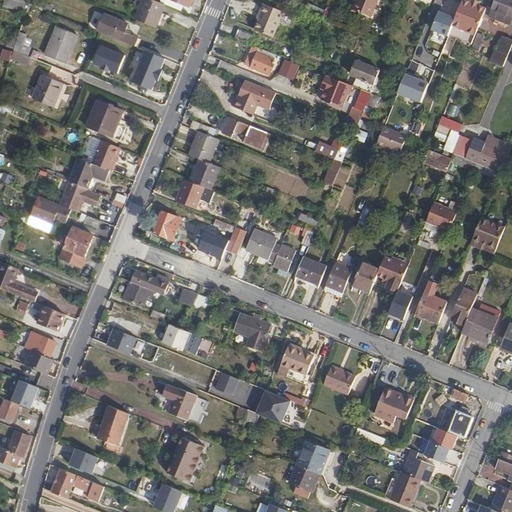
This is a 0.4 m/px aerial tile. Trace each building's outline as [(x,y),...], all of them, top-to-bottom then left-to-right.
[(25,2),(18,0),(3,0),(2,4),(22,10),(25,2)] [(156,0),(138,0),(132,17),(167,31),(176,8),(159,1),(156,0)] [(190,0),(159,0),(159,1),(176,8),(181,10),(184,2),(189,4),(190,0)] [(276,8),(255,0),(249,15),(251,16),(247,26),(266,34),(276,8)] [(377,0),(355,0),(352,8),(371,15),(377,0)] [(407,0),(405,7),(415,10),(419,0),(407,0)] [(476,32),(487,5),(478,2),(474,0),(461,0),(453,22),(476,32)] [(511,0),(496,0),(492,10),(511,18),(511,0)] [(315,14),(318,7),(308,3),(305,10),(315,14)] [(322,17),(325,10),(318,7),(315,14),(322,17)] [(104,14),(97,30),(134,45),(138,36),(121,29),(123,22),(104,14)] [(55,25),(44,52),(64,60),(75,32),(55,25)] [(27,30),(20,27),(16,38),(13,47),(28,53),(32,44),(24,40),(27,30)] [(236,29),(233,37),(248,43),(252,35),(236,29)] [(13,47),(16,38),(9,35),(5,45),(13,48),(13,47)] [(498,51),(507,55),(511,42),(511,38),(504,35),(498,51)] [(99,44),(92,63),(115,73),(123,54),(99,44)] [(265,50),(254,46),(246,65),(266,73),(273,58),(264,54),(265,50)] [(0,56),(9,59),(10,57),(12,50),(3,47),(0,56)] [(12,50),(10,57),(25,63),(28,53),(13,47),(13,48),(12,50)] [(165,59),(144,50),(131,81),(153,90),(165,59)] [(494,60),(503,64),(507,55),(498,51),(494,60)] [(380,69),(356,59),(351,72),(362,77),(358,88),(370,93),(380,69)] [(299,66),(284,60),(278,74),(293,80),(299,66)] [(37,85),(33,96),(53,104),(63,79),(43,71),(37,85)] [(325,90),(322,98),(344,107),(354,85),(327,73),(321,88),(325,90)] [(428,82),(405,74),(397,94),(420,102),(428,82)] [(244,79),(234,105),(254,113),(257,105),(268,110),(275,91),(263,87),(244,79)] [(98,98),(87,126),(110,135),(121,107),(98,98)] [(266,130),(229,115),(222,132),(235,137),(238,129),(246,133),(243,142),(258,148),(266,130)] [(189,127),(199,131),(205,134),(208,126),(192,120),(189,127)] [(395,130),(383,125),(379,135),(391,140),(392,138),(395,130)] [(392,138),(403,143),(407,135),(395,130),(392,138)] [(190,154),(199,158),(209,162),(219,139),(205,134),(199,131),(190,154)] [(483,144),(472,139),(464,158),(499,172),(511,142),(488,133),(483,144)] [(117,145),(97,138),(89,160),(110,169),(113,159),(112,158),(117,145)] [(457,138),(451,153),(464,158),(472,139),(457,138)] [(316,153),(339,158),(341,146),(318,141),(316,153)] [(427,150),(422,162),(445,171),(450,160),(427,150)] [(78,156),(69,180),(88,187),(93,174),(106,179),(111,169),(110,169),(89,160),(78,156)] [(199,158),(190,181),(211,189),(221,166),(209,162),(199,158)] [(333,185),(342,161),(333,158),(324,182),(333,185)] [(184,179),(176,199),(192,205),(196,195),(199,197),(201,191),(211,195),(212,191),(184,179)] [(88,187),(69,180),(59,203),(77,210),(82,198),(95,203),(99,192),(88,187)] [(37,195),(30,213),(53,222),(55,215),(66,220),(71,208),(37,195)] [(241,202),(233,198),(231,203),(239,206),(241,202)] [(241,202),(239,206),(236,215),(249,220),(254,207),(241,202)] [(460,213),(435,203),(427,223),(453,233),(460,213)] [(152,231),(172,239),(181,217),(161,209),(152,231)] [(305,220),(307,216),(308,215),(300,211),(297,217),(305,220)] [(98,218),(84,212),(81,220),(95,225),(98,218)] [(313,230),(317,220),(307,216),(305,220),(303,227),(306,228),(313,230)] [(504,226),(481,216),(470,243),(481,248),(482,242),(495,247),(504,226)] [(232,224),(213,217),(201,246),(219,254),(232,224)] [(71,224),(70,226),(59,255),(80,263),(92,232),(71,224)] [(233,225),(224,248),(236,253),(245,230),(233,225)] [(246,247),(274,259),(280,244),(282,239),(253,228),(246,247)] [(307,244),(313,230),(306,228),(301,241),(307,244)] [(482,242),(481,248),(493,253),(495,247),(482,242)] [(274,259),(272,263),(278,265),(286,269),(291,258),(293,254),(294,249),(280,244),(274,259)] [(303,255),(295,274),(318,283),(325,265),(303,255)] [(398,283),(399,284),(407,265),(383,256),(378,269),(376,274),(386,278),(383,286),(395,290),(398,283)] [(0,258),(0,286),(32,299),(36,290),(12,281),(18,266),(0,258)] [(334,287),(342,290),(352,267),(335,261),(323,288),(332,292),(334,287)] [(352,284),(369,291),(376,274),(378,269),(361,262),(352,284)] [(286,269),(278,265),(275,271),(283,275),(286,269)] [(135,268),(130,280),(149,288),(163,293),(168,281),(135,268)] [(149,288),(130,280),(123,297),(133,301),(134,299),(143,303),(149,288)] [(184,286),(178,299),(192,305),(198,291),(184,286)] [(462,288),(451,315),(465,320),(471,306),(477,292),(462,288)] [(213,298),(198,291),(192,305),(207,311),(213,298)] [(423,291),(414,312),(437,321),(446,301),(423,291)] [(391,305),(404,310),(409,298),(396,292),(390,305),(391,305)] [(19,301),(16,312),(26,314),(28,303),(19,301)] [(63,311),(43,303),(36,320),(56,328),(63,311)] [(463,324),(461,330),(486,340),(498,311),(479,303),(477,309),(471,306),(465,320),(463,324)] [(391,305),(383,325),(392,329),(398,315),(401,316),(404,310),(391,305)] [(152,307),(149,314),(161,319),(164,313),(159,311),(160,310),(152,307)] [(63,311),(56,328),(58,329),(65,312),(63,311)] [(239,312),(233,328),(249,335),(246,343),(259,348),(262,341),(269,324),(239,312)] [(451,315),(449,319),(463,324),(465,320),(451,315)] [(511,322),(502,319),(497,332),(503,334),(498,345),(511,350),(511,322)] [(188,330),(169,323),(162,339),(181,347),(188,330)] [(0,328),(0,335),(6,338),(8,332),(0,328)] [(138,339),(114,328),(107,345),(131,355),(138,339)] [(29,348),(48,356),(55,340),(30,329),(23,345),(29,348)] [(197,353),(203,337),(193,334),(187,349),(197,353)] [(298,349),(299,346),(287,342),(279,364),(306,373),(313,354),(302,350),(298,349)] [(48,356),(29,348),(23,361),(32,365),(32,366),(45,371),(51,356),(48,356)] [(54,358),(51,356),(45,371),(46,372),(46,371),(48,372),(54,358)] [(330,365),(322,384),(347,394),(355,375),(330,365)] [(242,379),(223,372),(216,387),(235,395),(242,379)] [(37,384),(19,377),(11,398),(29,405),(37,384)] [(179,387),(168,383),(164,393),(174,397),(168,410),(188,417),(197,393),(179,386),(179,387)] [(392,392),(393,390),(383,386),(373,412),(393,420),(395,414),(405,418),(414,395),(405,391),(404,393),(403,396),(392,392)] [(468,394),(452,387),(449,395),(465,401),(468,394)] [(291,401),(267,391),(258,412),(282,422),(291,401)] [(443,392),(436,398),(440,402),(446,396),(443,392)] [(0,409),(0,416),(11,421),(13,416),(16,417),(18,413),(14,411),(17,405),(4,399),(0,409)] [(117,443),(128,410),(108,401),(99,427),(97,435),(97,436),(107,439),(117,443)] [(235,414),(243,418),(246,407),(238,404),(235,414)] [(455,409),(447,428),(463,435),(471,415),(465,413),(468,407),(461,404),(458,410),(455,409)] [(444,437),(447,428),(443,426),(446,420),(439,417),(437,420),(429,417),(424,429),(444,437)] [(359,420),(357,426),(369,431),(373,432),(375,427),(359,420)] [(369,431),(357,426),(355,431),(367,436),(369,431)] [(0,443),(0,458),(13,464),(19,451),(22,453),(30,434),(15,428),(7,447),(0,443)] [(188,480),(193,467),(197,456),(202,444),(195,441),(184,436),(179,434),(175,444),(177,445),(171,461),(168,460),(164,470),(188,480)] [(305,438),(296,461),(316,469),(319,471),(327,448),(305,438)] [(410,447),(400,470),(414,476),(418,478),(426,481),(433,463),(418,457),(420,451),(410,447)] [(511,451),(500,447),(496,456),(497,456),(510,462),(511,456),(511,451)] [(76,449),(70,465),(91,473),(97,458),(76,449)] [(197,456),(193,467),(199,470),(203,459),(197,456)] [(511,481),(508,488),(511,489),(511,462),(510,462),(497,456),(493,467),(508,474),(507,479),(511,481)] [(316,469),(296,461),(288,480),(309,488),(316,469)] [(62,467),(53,490),(69,496),(75,483),(91,490),(89,495),(100,500),(106,485),(62,467)] [(400,470),(397,477),(389,497),(402,503),(414,476),(400,470)] [(391,475),(382,494),(389,497),(397,477),(391,475)] [(414,476),(402,503),(408,505),(418,478),(414,476)] [(498,484),(488,507),(500,511),(509,511),(511,505),(511,489),(508,488),(498,484)] [(174,511),(183,493),(164,485),(155,505),(172,511),(174,511)]
